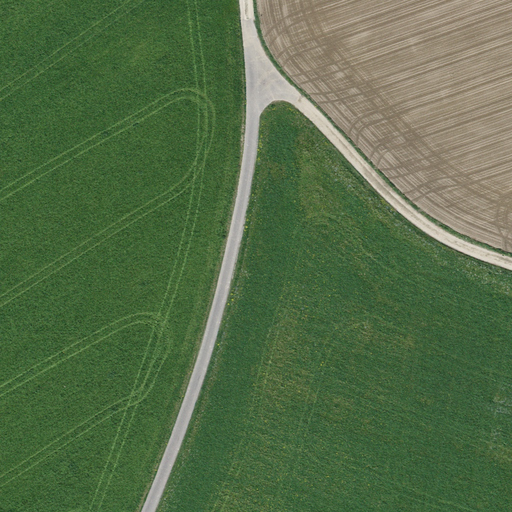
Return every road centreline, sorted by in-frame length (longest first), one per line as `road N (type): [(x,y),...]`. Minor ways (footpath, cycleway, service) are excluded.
road 1 (track): [(148,511),(221,305),(259,68)]
road 2 (track): [(511,263),(433,229),(259,68)]
